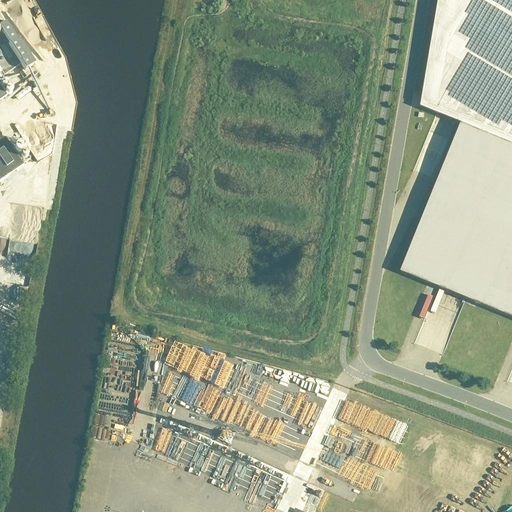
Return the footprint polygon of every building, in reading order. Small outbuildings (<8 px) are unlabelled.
[(460,125),(400,274),(511,319),(511,0),(437,0),(422,93),(419,109),(460,125)] [(0,35),(0,102),(7,98),(0,87),(0,68),(5,76),(21,65),(25,71),(34,65),(17,41),(16,41),(4,25),(0,27),(0,30),(2,34),(0,35)] [(7,85),(3,87),(8,96),(12,93),(7,85)] [(0,183),(23,167),(4,140),(0,143),(0,183)] [(3,194),(8,200),(14,194),(9,188),(3,194)] [(36,189),(35,198),(48,199),(49,191),(36,189)]
